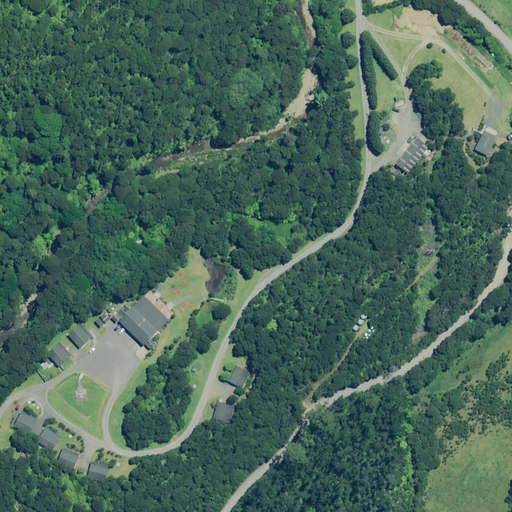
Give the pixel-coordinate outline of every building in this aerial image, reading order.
[(499,132),(486,126),(474,150),(487,156),(499,132)] [(428,147),(416,138),(395,164),(401,169),(402,168),(408,172),(428,147)] [(170,311),(145,288),(130,306),(123,300),(109,315),(147,349),(155,341),(148,335),(170,311)] [(111,318),(105,311),(99,316),(105,323),(111,318)] [(104,323),(98,318),(95,321),(100,327),(104,323)] [(76,346),(90,335),(79,321),(65,332),(76,346)] [(53,364),(67,353),(57,340),(42,351),(53,364)] [(249,373),(234,366),(227,381),(242,388),(249,373)] [(234,407),(217,402),(213,418),(229,423),(234,407)] [(37,419),(20,411),(13,426),(29,434),(37,419)] [(60,436),(44,427),(35,442),(51,451),(60,436)] [(79,455),(62,448),(59,456),(56,463),(73,470),(79,455)] [(108,465),(90,461),(87,478),(104,482),(108,465)]
